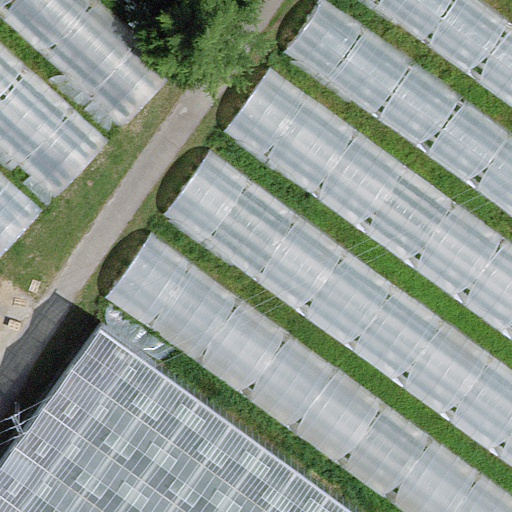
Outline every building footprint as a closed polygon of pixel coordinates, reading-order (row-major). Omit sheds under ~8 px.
[(98,0),(0,0),(0,16),(122,128),(176,70),(98,0)] [(511,131),(331,0),(318,0),(283,50),(511,216),(511,131)] [(511,21),(482,0),(361,0),(511,108),(511,21)] [(0,42),(0,149),(55,199),(108,141),(0,42)] [(511,243),(270,68),(223,131),(511,340),(511,243)] [(511,369),(211,151),(165,215),(511,467),(511,369)] [(0,173),(0,258),(43,212),(0,173)] [(511,511),(511,494),(151,233),(104,297),(401,511),(511,511)] [(358,511),(98,324),(0,458),(0,511),(358,511)]
